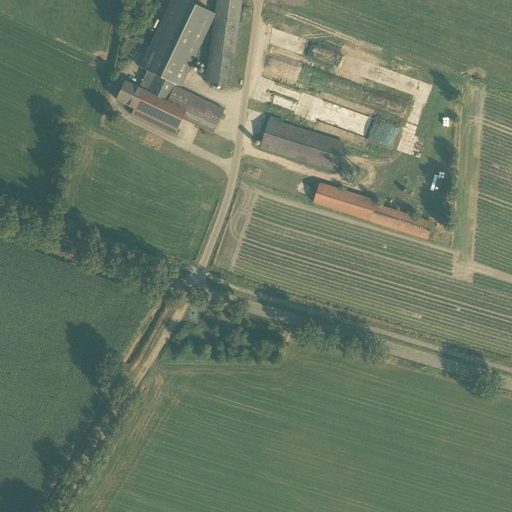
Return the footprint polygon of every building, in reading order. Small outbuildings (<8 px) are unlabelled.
[(180,87),(215,14),(185,0),(171,0),(140,68),(147,71),(143,80),(141,79),(141,80),(142,81),(139,89),(125,82),(116,100),(134,109),(131,115),(175,135),(183,119),(213,133),(225,110),(174,86),(175,85),(180,87)] [(230,86),(241,0),(217,0),(206,83),(230,86)] [(336,170),(344,144),(268,120),(260,147),(336,170)] [(375,140),(380,141),(384,127),(374,124),(373,129),(377,130),(375,140)] [(397,132),(413,139),(415,133),(400,126),(397,132)] [(428,239),(432,223),(376,206),(377,202),(319,183),(313,202),(428,239)]
